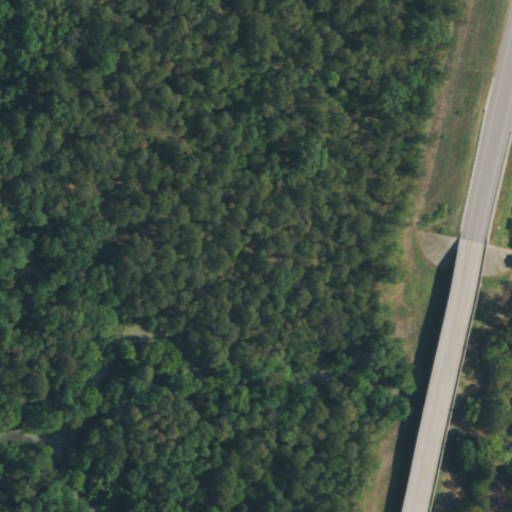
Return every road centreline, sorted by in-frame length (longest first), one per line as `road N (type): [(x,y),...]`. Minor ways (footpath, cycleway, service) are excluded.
road 1 (primary): [(412,511),(472,241)]
road 2 (primary): [(472,241),(511,60)]
